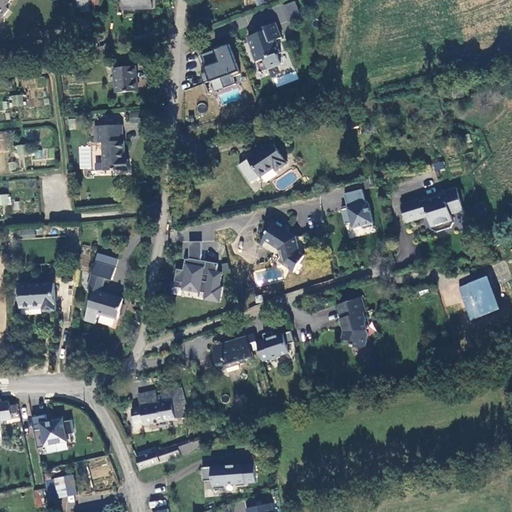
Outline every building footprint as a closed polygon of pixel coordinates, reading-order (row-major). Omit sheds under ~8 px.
[(0,0),(0,17),(1,18),(9,9),(6,7),(11,0),(0,0)] [(99,0),(72,0),(73,9),(80,10),(82,13),(92,12),(93,6),(99,4),(99,0)] [(123,0),(125,10),(153,9),(152,0),(123,0)] [(296,1),(284,5),(290,19),(301,15),(296,1)] [(277,21),(260,27),(261,31),(250,34),(254,47),(252,48),(257,60),(264,57),(268,65),(281,61),(277,52),(281,51),(279,45),(278,44),(278,43),(276,38),(283,35),(277,21)] [(229,47),(214,53),(217,64),(215,67),(215,68),(203,72),(210,91),(240,81),(229,47)] [(198,58),(203,72),(215,68),(215,67),(217,64),(214,53),(198,58)] [(136,67),(114,68),(117,92),(139,91),(136,67)] [(276,86),(298,79),(296,71),(273,79),(276,86)] [(22,96),(12,97),(13,102),(12,102),(13,107),(23,106),(22,102),(23,102),(22,96)] [(129,112),(129,121),(139,122),(139,112),(129,112)] [(358,118),(351,120),(353,128),(360,126),(358,118)] [(123,125),(97,126),(99,143),(102,142),(104,171),(130,170),(129,158),(126,159),(125,141),(125,142),(123,125)] [(258,151),(249,158),(262,176),(274,167),(278,170),(289,163),(274,141),(267,146),(264,144),(258,151)] [(27,145),(17,146),(19,156),(28,155),(27,145)] [(54,149),(34,150),(34,159),(54,158),(54,149)] [(443,161),(433,163),(435,170),(445,168),(443,161)] [(17,170),(16,162),(8,163),(9,171),(17,170)] [(455,221),(452,213),(465,209),(458,186),(402,203),(407,221),(429,215),(433,228),(438,230),(452,226),(455,221)] [(348,209),(342,210),(346,224),(352,223),(353,229),(363,226),(363,229),(374,227),(368,204),(366,204),(363,191),(345,195),(348,207),(348,209)] [(0,205),(10,205),(8,195),(0,195),(0,205)] [(277,224),(267,241),(283,250),(283,249),(285,250),(287,257),(285,258),(282,263),(299,273),(309,255),(304,252),(300,237),(277,224)] [(203,242),(190,242),(191,257),(190,260),(186,259),(184,270),(178,269),(176,281),(186,283),(184,289),(207,293),(206,300),(221,303),(224,288),(221,287),(223,275),(222,273),(218,272),(219,264),(207,262),(206,268),(201,267),(202,261),(203,255),(203,242)] [(96,262),(118,268),(120,259),(99,253),(96,262)] [(118,268),(96,262),(93,274),(105,278),(114,280),(118,268)] [(89,288),(95,290),(101,292),(105,278),(93,274),(89,288)] [(469,320),(499,310),(487,276),(458,286),(469,320)] [(55,283),(21,286),(22,308),(44,306),(45,312),(58,310),(55,283)] [(101,292),(95,290),(86,319),(97,323),(100,314),(118,320),(124,303),(121,302),(122,298),(101,292)] [(362,296),(337,304),(342,317),(339,318),(342,326),(344,326),(342,339),(350,340),(351,346),(365,348),(368,333),(365,324),(366,320),(363,311),(367,309),(362,296)] [(293,343),(290,332),(280,335),(276,337),(275,334),(274,331),(265,334),(267,339),(258,342),(264,361),(273,358),(273,360),(282,357),(282,356),(291,353),(289,345),(293,343)] [(239,361),(240,364),(256,358),(248,336),(214,347),(216,354),(214,356),(218,367),(227,365),(239,361)] [(227,365),(228,367),(230,374),(242,370),(240,364),(239,361),(227,365)] [(157,400),(158,404),(175,401),(178,420),(190,418),(187,406),(189,405),(185,389),(165,393),(165,396),(161,396),(159,397),(157,400)] [(160,391),(141,395),(143,407),(158,404),(157,400),(159,397),(161,396),(160,391)] [(305,409),(313,406),(311,399),(302,401),(305,409)] [(158,404),(143,407),(146,424),(146,426),(178,420),(175,401),(158,404)] [(0,422),(14,419),(13,414),(19,413),(17,405),(11,406),(11,402),(0,403),(0,422)] [(137,425),(146,424),(143,407),(133,409),(137,425)] [(33,418),(40,450),(48,448),(47,447),(69,442),(67,435),(76,433),(73,420),(64,422),(63,418),(56,419),(56,421),(56,422),(54,422),(49,423),(48,421),(47,415),(33,418)] [(193,440),(197,450),(203,448),(201,437),(193,440)] [(193,440),(179,444),(182,456),(197,450),(193,440)] [(142,468),(182,456),(179,444),(176,445),(139,457),(142,468)] [(204,467),(205,480),(214,480),(215,488),(228,487),(227,483),(238,482),(238,485),(248,484),(248,481),(258,480),(256,462),(246,463),(204,467)] [(81,493),(76,474),(48,481),(51,499),(81,493)] [(44,488),(36,490),(39,507),(48,505),(44,488)] [(170,511),(170,509),(168,509),(164,498),(152,500),(154,510),(153,511),(170,511)] [(274,511),(272,502),(247,508),(247,511),(274,511)]
